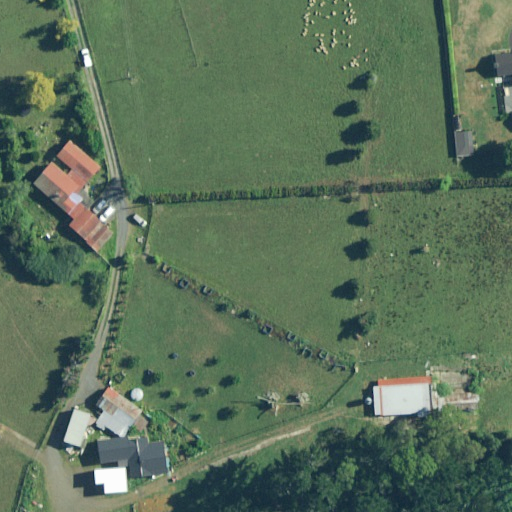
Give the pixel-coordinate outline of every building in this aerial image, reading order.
[(511,52),(491,55),(493,77),(511,76),(511,85),(511,84),(511,52)] [(101,166),(71,139),(56,156),(71,169),(66,175),(52,162),(34,183),(74,219),(68,225),(97,251),(115,232),(89,209),(94,203),(79,190),(101,166)] [(478,155),(477,146),(461,147),(461,156),(478,155)] [(431,416),(429,377),(372,380),(374,416),(416,413),(416,417),(431,416)] [(147,421),(138,414),(141,410),(108,387),(96,405),(104,411),(95,424),(104,430),(107,427),(122,438),(131,424),(140,430),(147,421)] [(94,416),(75,410),(64,441),(83,448),(94,416)] [(146,436),(126,438),(131,478),(151,476),(146,436)] [(122,442),(104,444),(107,469),(96,470),(98,484),(105,483),(106,494),(128,491),(122,442)]
